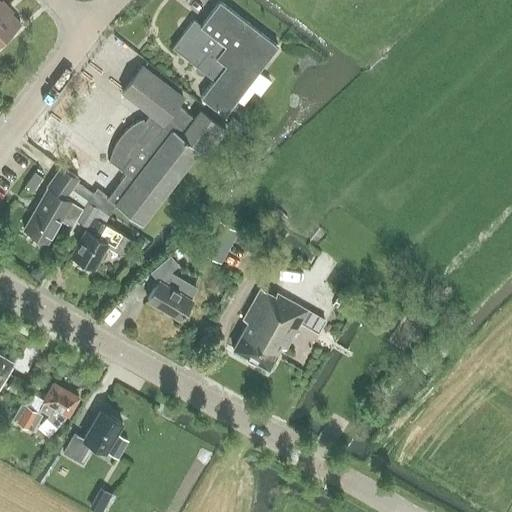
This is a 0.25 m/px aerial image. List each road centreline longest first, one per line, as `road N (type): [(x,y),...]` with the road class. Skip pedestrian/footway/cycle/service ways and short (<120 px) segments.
road 1 (tertiary): [(402,511),(59,320),(0,277)]
road 2 (residential): [(0,157),(95,32),(59,0)]
